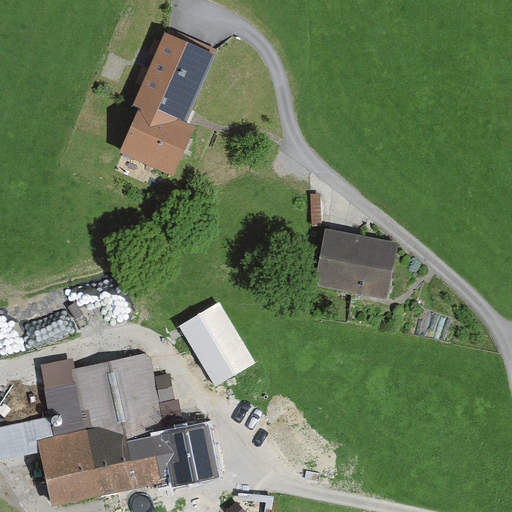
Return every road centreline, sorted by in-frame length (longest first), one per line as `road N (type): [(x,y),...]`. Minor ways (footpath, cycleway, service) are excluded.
road 1 (residential): [(185,11),(241,28),(269,56),(305,157),(511,339)]
road 2 (track): [(83,511),(219,482),(258,482),(406,511)]
